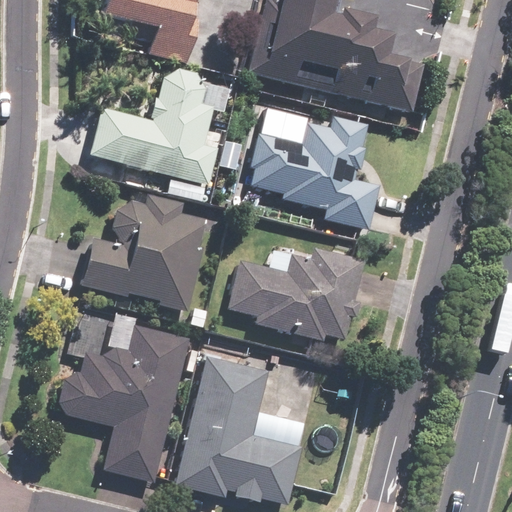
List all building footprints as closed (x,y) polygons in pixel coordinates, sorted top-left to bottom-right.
[(95,0),(90,21),(146,34),(141,57),(180,66),(190,22),(181,20),(185,0),(95,0)] [(258,3),(240,77),(404,117),(415,69),(377,60),(381,41),(361,36),(365,23),(330,15),(328,22),(321,20),(326,0),(263,0),(263,4),(258,3)] [(160,196),(195,204),(198,189),(201,190),(210,153),(196,150),(206,112),(217,115),(223,92),(194,85),(189,77),(172,73),(156,81),(151,102),(148,101),(142,124),(93,112),(81,159),(164,180),(160,196)] [(316,223),(361,235),(372,190),(347,184),(349,174),(352,175),(358,152),(355,152),(361,128),(326,120),(323,132),(299,126),(294,148),(251,138),(242,172),(247,173),(243,190),(276,198),(274,204),(318,215),(316,223)] [(228,158),(217,156),(213,171),(225,174),(228,158)] [(177,207),(140,198),(138,209),(124,206),(108,216),(104,231),(114,249),(84,242),(73,289),(181,314),(196,251),(192,250),(199,222),(174,217),(177,207)] [(274,212),(258,208),(256,218),(272,222),(274,212)] [(261,271),(233,264),(221,313),(249,320),(247,329),(287,339),(285,346),(304,350),(306,343),(336,350),(343,321),(348,322),(351,307),(347,306),(357,264),(306,252),(303,262),(266,253),(261,271)] [(94,474),(147,487),(182,341),(129,329),(131,321),(110,316),(102,350),(108,351),(95,360),(78,356),(73,377),(69,376),(57,384),(52,406),(59,419),(105,430),(94,474)] [(261,375),(199,360),(166,489),(217,502),(219,493),(227,495),(225,500),(252,507),(253,502),(280,509),(295,450),(245,438),(261,375)]
